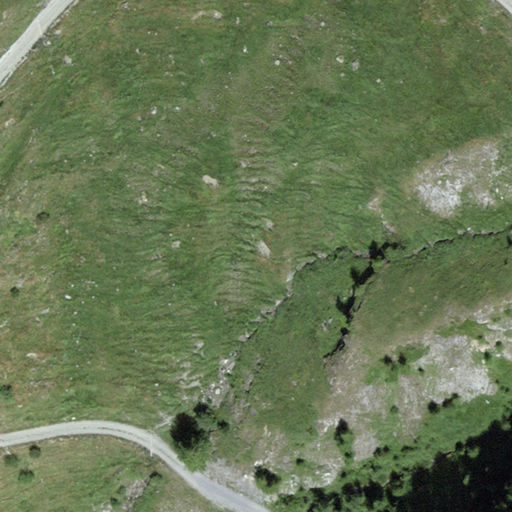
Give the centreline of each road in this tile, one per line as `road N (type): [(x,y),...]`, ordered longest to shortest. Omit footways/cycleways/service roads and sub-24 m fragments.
road 1 (track): [(0,70),(64,0),(500,0),(511,11)]
road 2 (track): [(252,511),(212,495),(140,440),(98,429),(0,443)]
